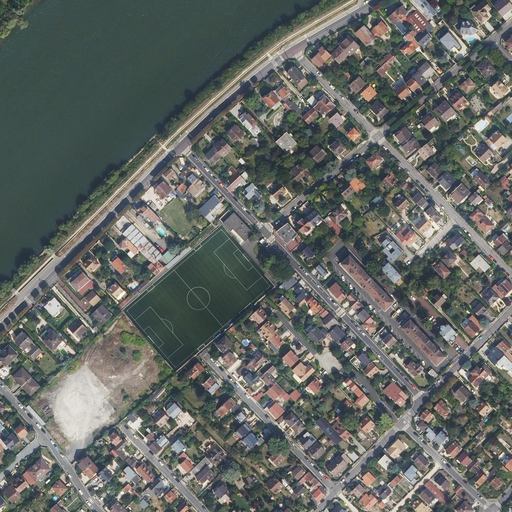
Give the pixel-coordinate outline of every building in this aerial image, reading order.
[(431,6),(426,0),(414,0),(430,19),(437,13),(431,6)] [(511,4),(508,0),(502,0),(494,7),(502,16),(511,8),(511,4)] [(472,11),(482,22),(488,17),(485,14),(484,12),(486,11),(490,7),(485,1),(472,11)] [(414,16),(409,10),(407,12),(402,6),(388,17),(394,24),(403,34),(408,31),(402,24),(405,21),(406,22),(414,16)] [(434,29),(412,6),(411,7),(411,8),(409,10),(414,16),(406,22),(412,28),(418,34),(419,35),(425,29),(429,33),(434,29)] [(461,26),(456,29),(459,33),(472,34),(478,30),(476,27),(479,25),(474,18),(471,21),(469,19),(465,22),(461,21),(461,26)] [(382,22),(374,29),(370,32),(374,36),(375,37),(375,38),(379,34),(381,37),(389,29),(382,22)] [(370,32),(364,25),(355,33),(366,45),(375,37),(374,36),(370,32)] [(406,37),(409,41),(413,38),(416,35),(413,31),(406,37)] [(425,31),(415,40),(423,48),(433,39),(425,31)] [(448,31),(439,40),(449,51),(454,46),(457,48),(461,45),(448,31)] [(340,46),(348,55),(350,56),(359,47),(356,43),(349,35),(339,44),(340,46)] [(409,41),(400,50),(404,54),(407,52),(409,55),(419,46),(417,44),(414,46),(409,41)] [(331,55),(339,63),(348,55),(340,46),(331,55)] [(320,52),(312,60),(315,63),(322,70),(325,67),(322,64),(331,55),(327,51),(324,48),(320,52)] [(311,58),(312,60),(320,52),(319,50),(311,58)] [(382,67),(387,61),(389,64),(395,58),(394,55),(392,56),(390,53),(379,63),(380,65),(382,67)] [(368,57),(358,66),(361,69),(371,60),(368,57)] [(485,60),(477,67),(486,78),(495,70),(485,60)] [(382,67),(377,71),(378,73),(382,77),(386,73),(385,72),(389,68),(386,66),(389,64),(387,61),(382,67)] [(418,70),(419,72),(425,79),(434,70),(427,62),(418,70)] [(289,75),(293,79),(300,72),(294,66),(287,73),(289,75)] [(352,77),(346,70),(344,72),(348,77),(348,78),(347,79),(349,81),(353,78),(352,77)] [(300,72),(293,79),(301,88),(308,82),(300,72)] [(419,72),(413,78),(419,85),(426,80),(425,79),(419,72)] [(353,89),(357,93),(366,84),(358,77),(351,84),(354,87),(354,88),(353,89)] [(409,87),(412,91),(419,85),(413,78),(406,84),(409,87)] [(469,78),(460,86),(467,93),(471,89),(475,86),(469,78)] [(507,93),(507,92),(505,91),(507,89),(499,80),(491,88),(499,96),(500,96),(501,97),(502,97),(505,94),(505,95),(506,95),(507,93)] [(274,90),(277,94),(284,101),(286,103),(294,112),(299,117),(303,114),(299,109),(298,108),(291,101),(290,102),(287,98),(291,94),(282,84),(274,90)] [(395,92),(401,100),(406,96),(408,93),(409,92),(403,86),(402,85),(399,88),(395,92)] [(361,93),(369,101),(377,94),(369,86),(369,87),(368,87),(367,86),(365,88),(366,89),(361,93)] [(274,90),(270,94),(268,96),(266,94),(262,98),(267,103),(271,108),(272,107),(275,110),(281,104),(279,101),(279,100),(275,96),(277,94),(274,90)] [(467,100),(459,91),(449,100),(458,110),(468,102),(467,100)] [(321,101),(313,108),(317,112),(318,110),(322,114),(325,111),(327,113),(335,106),(324,95),(319,99),(321,101)] [(312,96),(307,101),(312,107),(318,102),(312,96)] [(378,101),(368,110),(378,119),(387,111),(378,101)] [(452,108),(446,101),(436,109),(445,121),(451,116),(452,116),(456,113),(452,108)] [(294,112),(286,103),(283,105),(288,110),(285,112),(289,116),(294,112)] [(501,103),(493,109),(496,113),(504,106),(501,103)] [(317,112),(313,108),(311,110),(303,117),(309,123),(313,120),(312,119),(318,114),(317,112)] [(241,118),(240,119),(248,129),(249,128),(253,132),(258,127),(254,124),(256,122),(246,111),(241,116),(241,118)] [(330,120),(337,127),(346,119),(343,115),(341,117),(337,113),(330,120)] [(430,113),(421,121),(424,126),(428,130),(437,122),(430,113)] [(492,119),(487,114),(483,117),(489,123),(492,119)] [(236,126),(228,134),(235,142),(243,134),(236,126)] [(402,144),(412,136),(405,127),(400,131),(395,135),(402,144)] [(354,128),(348,134),(354,140),(360,134),(354,128)] [(489,139),(485,142),(490,147),(491,147),(494,144),(497,148),(498,148),(501,145),(502,146),(505,144),(505,143),(504,142),(507,139),(499,132),(498,131),(490,140),(489,139)] [(287,132),(276,142),(286,153),(292,149),(296,145),(297,143),(292,137),(293,136),(291,134),(289,135),(287,132)] [(402,144),(401,145),(408,154),(419,145),(412,136),(402,144)] [(220,141),(214,148),(222,155),(222,156),(231,147),(223,139),(220,141)] [(338,140),(330,147),(338,155),(346,148),(338,140)] [(427,143),(418,151),(425,160),(434,152),(427,143)] [(296,145),(292,149),(294,151),(299,156),(302,153),(296,145)] [(318,145),(309,153),(318,162),(327,154),(323,150),(318,145)] [(496,157),(498,155),(495,151),(491,147),(490,147),(488,149),(484,146),(476,154),(484,161),(492,154),(496,157)] [(222,155),(214,148),(205,156),(213,164),(222,155)] [(294,151),(292,149),(284,156),(286,159),(294,151)] [(376,153),(367,161),(372,168),(382,160),(376,153)] [(431,174),(435,178),(442,171),(435,163),(427,170),(431,174)] [(290,173),(293,177),(298,182),(306,176),(308,178),(312,175),(310,172),(305,166),(303,168),(300,165),(294,169),(290,173)] [(190,166),(182,173),(183,174),(187,179),(193,172),(197,169),(196,168),(194,169),(190,166)] [(232,166),(230,167),(236,173),(228,181),(231,184),(240,176),(241,175),(239,174),(238,172),(232,166)] [(361,166),(357,169),(360,172),(363,175),(366,173),(361,166)] [(171,168),(164,175),(168,179),(175,172),(171,168)] [(471,175),(474,178),(480,172),(476,169),(471,175)] [(245,171),(242,174),(247,179),(250,176),(245,171)] [(446,171),(437,180),(446,189),(455,180),(446,171)] [(193,172),(187,179),(192,184),(189,186),(192,189),(190,191),(194,196),(205,186),(201,182),(202,181),(193,172)] [(489,184),(490,183),(485,178),(480,172),(474,178),(484,189),(489,184)] [(394,177),(390,173),(381,182),(389,190),(399,180),(396,178),(394,176),(394,177)] [(231,184),(228,187),(228,188),(231,191),(235,187),(236,188),(239,186),(238,185),(240,183),(241,184),(244,180),(240,176),(231,184)] [(349,184),(353,188),(357,193),(364,188),(364,187),(356,178),(349,184)] [(164,181),(155,190),(163,199),(172,190),(164,181)] [(268,189),(274,197),(279,193),(280,194),(283,192),(282,191),(284,188),(278,181),(268,189)] [(408,186),(404,181),(399,186),(404,190),(408,186)] [(349,184),(348,182),(338,190),(343,196),(353,188),(349,184)] [(260,191),(254,185),(253,183),(249,187),(248,187),(245,190),(243,192),(250,199),(255,194),(258,197),(263,193),(260,191)] [(461,184),(448,196),(457,205),(466,196),(470,193),(461,184)] [(475,192),(469,199),(475,205),(476,204),(478,202),(479,203),(483,200),(475,192)] [(419,194),(413,200),(421,208),(427,202),(419,194)] [(215,195),(199,211),(205,217),(221,201),(215,195)] [(370,209),(371,210),(377,205),(383,199),(380,196),(368,206),(370,209)] [(402,196),(394,204),(401,212),(410,203),(402,196)] [(270,203),(266,206),(271,212),(275,209),(272,206),(270,203)] [(159,218),(146,205),(145,206),(143,204),(139,209),(138,209),(137,209),(137,210),(137,211),(138,211),(139,211),(144,217),(147,214),(155,222),(159,218)] [(331,214),(323,220),(337,235),(342,231),(336,224),(348,214),(345,210),(346,209),(343,204),(331,214)] [(425,213),(436,223),(441,218),(432,207),(431,207),(425,213)] [(477,209),(470,217),(487,233),(494,226),(477,209)] [(232,213),(229,210),(220,219),(223,222),(225,220),(233,229),(241,222),(232,213)] [(306,217),(313,225),(314,226),(322,219),(315,210),(306,217)] [(232,213),(241,222),(243,225),(245,223),(234,212),(232,213)] [(306,217),(303,219),(302,218),(298,222),(299,224),(296,226),(303,234),(305,231),(306,233),(311,228),(310,227),(313,225),(306,217)] [(424,217),(415,226),(423,233),(428,228),(429,228),(432,225),(426,218),(424,217)] [(225,220),(223,222),(231,230),(233,229),(225,220)] [(243,225),(241,222),(233,229),(231,230),(243,243),(245,241),(243,239),(236,232),(243,225)] [(245,223),(243,225),(251,233),(252,234),(254,233),(245,223)] [(278,232),(288,224),(287,223),(282,227),(276,232),(287,244),(297,234),(296,233),(287,241),(278,232)] [(132,224),(123,234),(126,237),(139,250),(141,252),(152,262),(154,265),(158,261),(161,258),(154,250),(145,241),(147,239),(132,224)] [(296,233),(288,224),(278,232),(287,241),(296,233)] [(251,233),(243,225),(236,232),(243,239),(251,233)] [(395,235),(401,241),(405,245),(408,242),(409,242),(410,244),(411,244),(417,238),(417,237),(411,231),(406,225),(395,235)] [(252,234),(251,233),(243,239),(245,241),(252,234)] [(449,238),(445,242),(454,251),(464,241),(460,237),(457,234),(451,240),(449,238)] [(499,248),(506,241),(507,240),(502,234),(494,242),(499,248)] [(337,235),(327,242),(329,244),(338,237),(337,235)] [(387,258),(392,264),(397,259),(397,258),(400,256),(405,252),(399,246),(398,248),(393,242),(394,241),(389,235),(381,242),(386,248),(384,250),(390,256),(387,258)] [(122,241),(119,245),(124,250),(128,247),(131,250),(127,254),(131,258),(132,257),(139,250),(126,237),(123,240),(127,244),(125,245),(122,241)] [(499,248),(498,249),(504,254),(511,247),(506,241),(499,248)] [(310,248),(308,246),(301,253),(308,261),(311,258),(315,254),(310,248)] [(182,250),(178,254),(170,262),(167,264),(164,267),(163,268),(156,275),(151,280),(156,285),(183,259),(187,255),(182,250)] [(461,258),(467,253),(464,250),(459,255),(461,258)] [(450,252),(442,259),(449,266),(457,259),(455,257),(456,256),(454,253),(452,254),(450,252)] [(115,261),(112,263),(119,270),(125,264),(117,255),(113,259),(115,261)] [(161,257),(167,264),(170,262),(163,255),(161,257)] [(485,272),(490,267),(478,255),(470,263),(476,269),(480,266),(485,272)] [(350,256),(342,264),(356,280),(378,302),(385,310),(393,302),(380,288),(360,267),(350,256)] [(89,262),(85,267),(91,273),(99,265),(92,257),(88,261),(89,262)] [(438,259),(432,265),(432,266),(444,278),(450,272),(438,259)] [(152,262),(148,266),(156,275),(163,268),(164,267),(158,261),(154,265),(152,262)] [(322,261),(314,268),(323,277),(328,272),(324,268),(326,266),(322,261)] [(389,261),(380,269),(394,284),(402,276),(389,261)] [(91,279),(83,272),(76,278),(74,275),(68,280),(78,291),(91,279)] [(292,276),(289,279),(279,287),(281,289),(284,286),(287,290),(297,281),(292,276)] [(150,280),(148,278),(140,286),(132,293),(134,295),(150,280)] [(502,298),(505,296),(511,288),(511,285),(506,279),(505,280),(502,278),(492,288),(502,298)] [(91,279),(78,291),(85,299),(86,298),(94,306),(106,294),(97,286),(91,279)] [(445,281),(442,284),(448,290),(451,287),(445,281)] [(113,287),(113,286),(109,290),(117,298),(124,291),(116,282),(114,285),(115,285),(113,287)] [(341,302),(346,296),(344,295),(340,290),(342,288),(336,282),(329,289),(341,302)] [(304,299),(309,295),(300,286),(295,290),(299,295),(295,298),(300,303),(304,299)] [(423,289),(419,292),(424,298),(428,295),(428,294),(423,289)] [(493,291),(492,289),(483,298),(491,306),(500,298),(493,291)] [(365,306),(352,292),(348,297),(352,301),(349,304),(353,309),(355,307),(359,311),(365,306)] [(322,308),(310,294),(309,295),(304,299),(312,307),(310,309),(313,311),(315,314),(322,308)] [(438,294),(431,301),(437,307),(444,300),(438,294)] [(55,297),(44,306),(54,317),(64,307),(55,297)] [(286,298),(279,305),(288,314),(295,308),(286,298)] [(474,310),(480,316),(483,314),(484,315),(488,312),(480,303),(474,310)] [(409,318),(399,304),(393,308),(396,311),(390,315),(397,325),(403,321),(403,322),(409,318)] [(102,305),(92,314),(96,318),(97,317),(103,324),(112,315),(102,305)] [(264,311),(260,307),(251,316),(260,325),(269,316),(266,313),(265,314),(263,312),(264,311)] [(364,309),(357,315),(363,322),(370,316),(364,309)] [(325,310),(322,314),(319,317),(321,319),(328,313),(325,310)] [(322,322),(331,331),(336,325),(339,323),(330,314),(322,322)] [(373,315),(362,325),(369,332),(375,327),(371,323),(373,321),(374,321),(377,319),(373,315)] [(482,325),(476,318),(465,329),(472,336),(482,325)] [(78,320),(70,328),(78,337),(87,329),(78,320)] [(410,320),(402,328),(413,340),(425,352),(436,364),(444,357),(444,356),(433,345),(419,329),(410,320)] [(259,331),(268,341),(270,340),(276,333),(279,331),(276,328),(275,329),(273,326),(274,325),(272,323),(270,325),(268,322),(263,327),(265,330),(263,331),(261,329),(259,331)] [(458,334),(447,322),(442,327),(441,326),(440,327),(439,329),(437,331),(448,343),(450,341),(453,341),(454,339),(453,338),(458,334)] [(331,331),(329,332),(338,342),(345,335),(336,325),(331,331)] [(96,326),(93,328),(98,334),(101,332),(96,326)] [(384,326),(378,332),(381,336),(383,334),(385,337),(382,340),(389,348),(397,340),(389,332),(384,326)] [(322,332),(317,327),(314,329),(311,329),(310,331),(310,333),(307,335),(316,344),(319,341),(321,339),(323,341),(327,338),(325,336),(322,332)] [(53,330),(43,340),(53,350),(63,340),(53,330)] [(13,340),(15,342),(24,333),(22,331),(13,340)] [(24,332),(24,333),(32,342),(33,341),(24,332)] [(24,333),(15,342),(23,350),(24,350),(27,353),(33,359),(35,358),(34,357),(39,352),(40,353),(42,351),(35,345),(34,345),(32,342),(24,333)] [(276,333),(270,340),(278,349),(284,343),(279,337),(280,337),(276,333)] [(216,345),(224,352),(233,344),(225,336),(216,345)] [(348,338),(341,344),(346,350),(351,346),(354,343),(348,338)] [(504,340),(500,343),(508,351),(511,347),(504,340)] [(23,350),(15,342),(14,342),(22,351),(23,350)] [(278,349),(273,343),(270,345),(276,352),(279,350),(278,349)] [(508,351),(500,343),(496,347),(507,358),(511,354),(510,353),(508,351)] [(1,349),(0,350),(0,364),(2,362),(6,366),(18,354),(8,345),(2,350),(1,349)] [(496,347),(495,346),(493,348),(492,347),(490,350),(491,351),(486,356),(493,363),(495,365),(499,362),(503,366),(504,365),(506,366),(510,371),(511,368),(511,362),(507,358),(496,347)] [(458,347),(455,350),(460,355),(463,352),(458,347)] [(283,358),(292,368),(300,360),(300,359),(297,356),(292,351),(283,358)] [(230,352),(222,359),(228,365),(229,364),(231,366),(237,360),(235,358),(230,352)] [(236,372),(240,376),(243,374),(247,370),(249,368),(251,371),(260,363),(261,364),(267,359),(261,352),(248,365),(245,362),(242,365),(243,366),(236,372)] [(361,362),(365,366),(371,360),(364,352),(360,356),(364,360),(361,362)] [(424,368),(418,363),(416,365),(412,361),(406,366),(410,370),(410,371),(412,373),(411,374),(411,375),(413,377),(415,377),(418,374),(419,374),(420,374),(421,373),(421,372),(421,371),(424,368)] [(188,373),(194,379),(204,369),(198,363),(193,368),(188,373)] [(304,366),(302,363),(301,363),(293,370),(304,382),(315,371),(310,365),(306,369),(304,367),(305,367),(304,366)] [(370,378),(375,373),(379,369),(373,364),(364,372),(370,378)] [(273,365),(261,377),(271,388),(276,382),(269,375),(276,369),(273,365)] [(477,367),(474,370),(481,377),(484,380),(485,379),(489,374),(491,372),(485,366),(480,370),(477,367)] [(18,382),(22,386),(31,377),(22,368),(14,376),(20,381),(18,382)] [(257,372),(253,376),(247,370),(243,374),(245,377),(243,378),(251,386),(261,377),(257,372)] [(481,377),(474,370),(471,373),(472,375),(468,379),(473,384),(481,377)] [(31,377),(22,386),(25,389),(26,388),(32,394),(40,386),(31,377)] [(348,377),(345,381),(350,387),(355,392),(360,398),(364,394),(359,389),(354,383),(348,377)] [(210,378),(203,385),(212,394),(219,387),(210,378)] [(320,384),(315,379),(308,386),(316,394),(323,387),(320,384)] [(398,390),(392,384),(384,392),(390,398),(392,397),(400,406),(405,402),(404,401),(405,399),(404,394),(399,389),(398,390)] [(163,386),(149,398),(152,400),(165,388),(163,386)] [(462,386),(455,394),(463,401),(470,393),(462,386)] [(260,393),(254,399),(256,401),(264,394),(262,392),(260,394),(260,393)] [(282,397),(292,407),(296,403),(293,399),(287,393),(282,397)] [(293,399),(296,403),(303,397),(299,393),(293,399)] [(355,403),(357,406),(361,410),(363,408),(362,406),(369,399),(364,394),(360,398),(355,403)] [(230,399),(217,411),(222,416),(235,404),(230,399)] [(346,399),(342,404),(348,409),(352,404),(346,399)] [(362,406),(363,408),(364,407),(370,401),(369,399),(362,406)] [(441,401),(434,408),(445,418),(447,416),(446,415),(448,413),(445,410),(448,407),(441,401)] [(480,405),(476,409),(483,415),(490,408),(482,401),(479,404),(480,405)] [(276,403),(269,410),(277,418),(284,411),(280,407),(281,406),(279,404),(278,405),(276,403)] [(29,405),(26,407),(32,414),(43,426),(45,424),(29,405)] [(176,405),(168,412),(176,420),(183,412),(176,405)] [(48,406),(43,410),(47,415),(52,411),(48,406)] [(241,410),(234,417),(241,424),(248,417),(241,410)] [(427,410),(421,416),(426,420),(428,422),(433,418),(434,419),(434,420),(435,421),(437,419),(434,416),(427,410)] [(155,418),(153,420),(161,428),(164,425),(163,424),(166,422),(169,418),(162,411),(155,418)] [(341,413),(336,418),(341,424),(347,419),(346,418),(348,417),(343,412),(342,414),(341,413)] [(284,419),(291,427),(298,420),(292,413),(284,419)] [(500,415),(495,420),(499,424),(504,418),(500,415)] [(328,423),(321,416),(315,422),(337,445),(343,439),(328,423)] [(375,424),(367,416),(358,424),(362,428),(366,433),(370,430),(369,429),(371,427),(375,424)] [(334,417),(328,423),(343,439),(344,440),(350,434),(341,424),(336,418),(334,417)] [(298,420),(291,427),(298,434),(305,427),(298,420)] [(424,422),(422,420),(420,421),(421,423),(419,422),(417,425),(424,432),(425,431),(429,427),(424,422)] [(245,423),(236,432),(242,439),(252,430),(245,423)] [(21,425),(15,430),(21,437),(27,432),(21,425)] [(429,427),(425,431),(427,433),(425,436),(431,441),(433,439),(437,435),(429,427)] [(6,437),(10,434),(5,428),(1,431),(6,437)] [(175,435),(179,439),(184,434),(180,430),(175,435)] [(442,430),(437,435),(433,439),(437,442),(438,441),(441,444),(448,436),(442,430)] [(307,431),(300,438),(301,439),(300,440),(301,441),(300,442),(306,448),(311,443),(313,444),(315,441),(312,439),(311,440),(308,437),(310,434),(307,431)] [(481,431),(476,437),(479,440),(484,434),(481,431)] [(113,437),(111,439),(117,445),(122,440),(114,432),(111,435),(113,437)] [(251,432),(242,441),(249,449),(256,442),(259,446),(264,440),(261,437),(258,440),(251,432)] [(4,442),(8,447),(9,448),(11,450),(13,449),(14,449),(15,449),(15,447),(15,446),(16,446),(17,445),(18,445),(21,443),(13,433),(8,437),(9,438),(4,442)] [(150,446),(149,447),(156,454),(162,448),(156,441),(154,439),(150,434),(144,439),(150,446)] [(163,434),(156,441),(162,448),(169,441),(163,434)] [(0,449),(3,447),(5,449),(8,447),(4,442),(2,440),(0,437),(0,449)] [(102,438),(95,444),(98,448),(105,442),(102,438)] [(124,439),(113,450),(118,455),(124,461),(127,457),(121,451),(128,443),(124,439)] [(399,439),(387,452),(394,458),(407,446),(399,439)] [(178,440),(171,446),(175,450),(175,451),(179,456),(183,452),(181,450),(183,448),(185,447),(178,440)] [(452,441),(444,449),(454,458),(461,450),(452,441)] [(317,443),(309,450),(318,459),(326,451),(317,443)] [(206,457),(211,462),(213,464),(223,454),(216,447),(206,457)] [(485,448),(483,450),(492,459),(494,457),(485,448)] [(416,450),(410,457),(423,469),(429,463),(416,450)] [(284,458),(277,451),(269,458),(270,458),(276,465),(277,465),(284,458)] [(179,456),(183,461),(180,465),(187,472),(193,466),(188,462),(190,459),(183,452),(179,456)] [(351,460),(344,453),(340,457),(347,464),(351,460)] [(458,459),(466,467),(473,461),(464,453),(458,459)] [(395,463),(386,454),(379,461),(386,469),(389,467),(390,468),(395,463)] [(78,463),(84,471),(93,462),(87,455),(78,463)] [(347,464),(340,457),(339,456),(326,468),(334,477),(337,474),(335,472),(337,470),(339,472),(347,464)] [(511,468),(511,459),(511,460),(508,456),(502,462),(511,470),(511,468)] [(197,465),(191,471),(196,477),(204,469),(211,462),(206,457),(197,465)] [(124,462),(127,464),(128,466),(132,469),(139,462),(134,458),(131,461),(128,458),(124,462)] [(276,465),(270,458),(268,459),(275,466),(276,465)] [(41,459),(27,471),(36,481),(50,469),(41,459)] [(300,462),(297,459),(291,465),(293,468),(300,462)] [(473,471),(477,474),(480,471),(479,470),(482,467),(478,464),(480,463),(476,459),(467,468),(472,472),(473,471)] [(93,462),(84,471),(90,477),(99,469),(93,462)] [(149,482),(151,484),(156,480),(154,477),(155,477),(142,463),(136,469),(149,482)] [(128,466),(124,470),(127,473),(125,475),(135,485),(141,479),(132,469),(128,466)] [(410,466),(403,473),(411,481),(418,474),(416,472),(418,470),(413,466),(411,468),(410,466)] [(299,467),(295,470),(301,476),(304,472),(299,467)] [(97,475),(96,476),(105,485),(112,478),(113,477),(104,468),(97,475)] [(493,476),(494,475),(498,471),(495,468),(490,473),(493,476)] [(204,469),(196,477),(202,484),(207,479),(209,481),(212,478),(204,469)] [(477,474),(473,478),(480,485),(487,478),(480,471),(477,474)] [(368,472),(363,477),(365,479),(363,482),(368,487),(370,484),(375,479),(368,472)] [(308,473),(302,479),(304,481),(306,480),(307,482),(309,480),(313,484),(311,485),(313,487),(317,491),(322,486),(316,479),(316,480),(308,473)] [(398,474),(388,485),(390,488),(392,489),(404,477),(400,473),(398,474)] [(225,477),(222,474),(216,479),(219,482),(225,477)] [(12,484),(19,493),(29,484),(22,475),(12,484)] [(493,476),(489,481),(490,482),(490,483),(497,489),(502,483),(494,475),(493,476)] [(253,480),(249,476),(244,482),(247,485),(253,480)] [(275,476),(266,485),(275,494),(284,486),(280,481),(275,476)] [(443,477),(436,483),(444,491),(450,484),(443,477)] [(151,484),(149,487),(155,493),(159,497),(164,491),(160,488),(164,484),(158,478),(156,480),(151,484)] [(411,485),(405,479),(402,482),(408,487),(411,485)] [(60,480),(52,487),(60,496),(68,489),(60,480)] [(299,481),(296,484),(299,487),(292,494),(296,498),(306,489),(301,485),(301,484),(299,481)] [(429,481),(425,486),(446,506),(452,499),(450,496),(446,493),(444,491),(436,483),(432,484),(429,481)] [(12,484),(3,492),(12,502),(21,495),(19,493),(12,484)] [(128,484),(122,490),(126,494),(132,488),(128,484)] [(218,500),(223,506),(229,499),(230,498),(225,493),(228,491),(221,484),(214,491),(220,498),(218,500)] [(352,491),(358,498),(364,492),(365,491),(365,490),(359,484),(352,491)] [(383,484),(375,493),(376,495),(378,493),(381,495),(380,495),(384,499),(391,492),(388,489),(383,484)] [(326,490),(322,486),(317,491),(312,495),(314,497),(318,502),(326,493),(326,490)] [(462,488),(459,486),(454,492),(457,494),(462,488)] [(436,498),(425,488),(423,490),(425,491),(420,496),(429,504),(436,498)] [(129,495),(134,501),(140,495),(134,490),(129,495)] [(170,490),(164,496),(171,502),(176,497),(170,490)] [(366,494),(359,501),(362,505),(363,504),(365,506),(364,507),(366,508),(367,507),(369,509),(377,500),(371,494),(369,496),(366,494)] [(139,503),(145,509),(150,505),(144,499),(139,503)] [(61,500),(51,509),(53,511),(64,511),(59,507),(63,503),(61,500)] [(414,505),(412,507),(417,511),(422,511),(427,508),(419,500),(416,502),(415,503),(414,505)] [(109,509),(111,511),(121,511),(124,510),(116,502),(109,509)] [(181,504),(177,509),(179,511),(183,511),(188,507),(184,503),(182,505),(181,504)] [(465,503),(456,511),(457,511),(472,511),(473,511),(465,503)]
